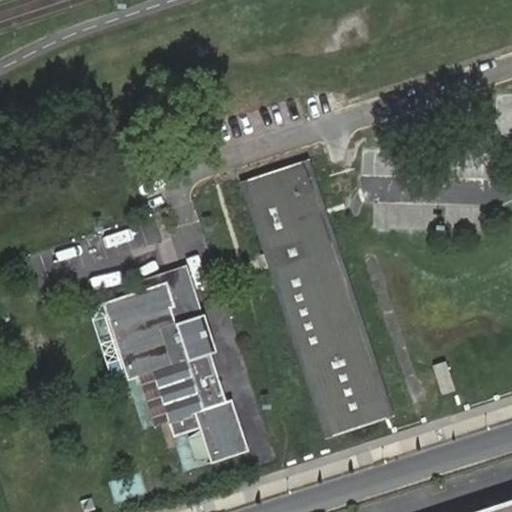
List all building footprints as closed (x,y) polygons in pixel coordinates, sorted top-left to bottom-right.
[(273,261),(325,428),(385,410),(339,258),(344,255),(330,208),(322,212),(306,156),(247,173),(267,245),(260,247),(266,264),(273,261)] [(137,270),(140,278),(165,270),(172,294),(168,295),(173,312),(196,305),(181,257),(137,270)] [(168,295),(172,294),(165,270),(140,278),(100,290),(124,368),(136,364),(149,360),(165,409),(169,425),(196,417),(207,452),(244,440),(228,388),(222,390),(215,365),(207,367),(205,359),(212,357),(208,343),(213,341),(201,303),(196,305),(173,312),(168,295)] [(215,365),(212,357),(205,359),(207,367),(215,365)] [(165,409),(149,360),(136,364),(151,413),(165,409)] [(445,362),(431,367),(441,396),(455,391),(445,362)] [(511,511),(511,499),(473,511),(511,511)]
